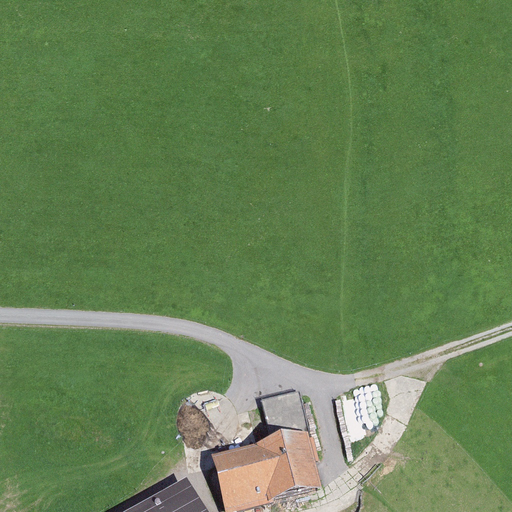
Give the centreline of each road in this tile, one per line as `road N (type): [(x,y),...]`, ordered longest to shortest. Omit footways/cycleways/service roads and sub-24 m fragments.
road 1 (track): [(0,316),(198,332),(303,380),(356,382)]
road 2 (track): [(356,382),(511,330)]
